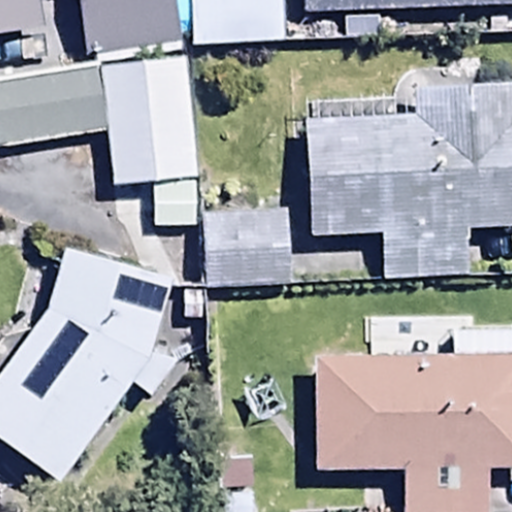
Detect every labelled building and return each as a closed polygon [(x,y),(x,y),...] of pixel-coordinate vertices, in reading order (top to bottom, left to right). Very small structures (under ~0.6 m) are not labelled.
[(0,0),(0,47),(42,42),(37,0),(0,0)] [(174,0),(73,0),(84,67),(182,53),(174,0)] [(284,0),(186,0),(186,54),(284,54),(284,0)] [(511,0),(299,0),(299,19),(511,15),(511,0)] [(182,66),(99,75),(112,198),(196,189),(182,66)] [(0,90),(0,155),(100,141),(91,77),(0,90)] [(410,124),(301,130),(307,247),(375,243),(378,290),(462,285),(460,236),(511,233),(511,96),(409,102),(410,124)] [(203,296),(199,222),(137,222),(177,296),(203,296)] [(199,222),(203,296),(285,297),(286,223),(199,222)] [(164,294),(61,263),(41,327),(0,384),(0,456),(58,498),(128,400),(160,410),(173,365),(145,357),(164,294)] [(447,363),(309,364),(311,484),(398,483),(398,511),(485,511),(485,481),(511,480),(511,340),(447,341),(447,363)]
